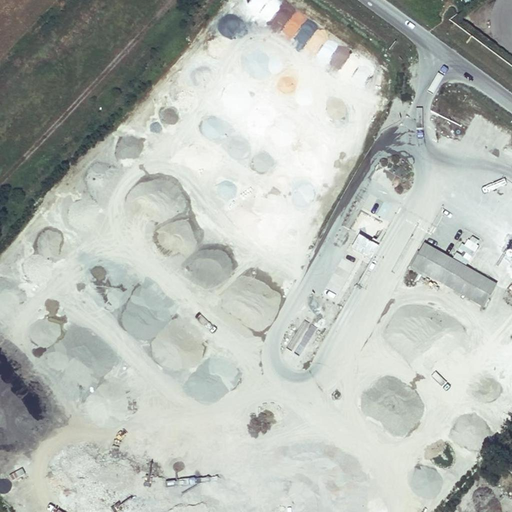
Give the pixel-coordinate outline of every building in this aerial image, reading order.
[(274,19),(294,34),(305,19),(286,4),(274,19)] [(380,243),(373,239),(370,243),(359,236),(351,249),(370,260),(380,243)] [(474,253),(481,243),(471,237),(464,247),(474,253)] [(453,262),(424,245),(412,268),(441,284),(453,262)] [(495,286),(453,262),(441,284),(482,307),(495,286)]
